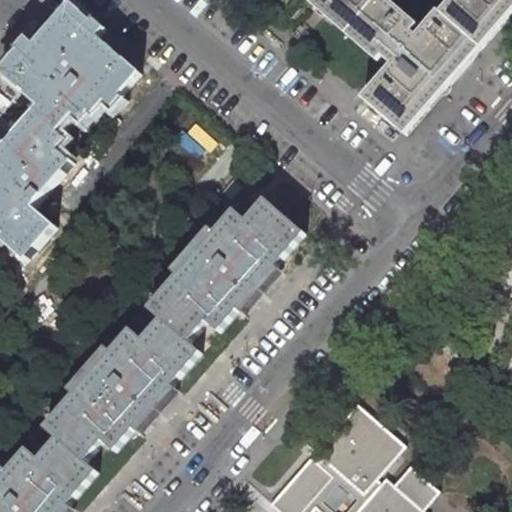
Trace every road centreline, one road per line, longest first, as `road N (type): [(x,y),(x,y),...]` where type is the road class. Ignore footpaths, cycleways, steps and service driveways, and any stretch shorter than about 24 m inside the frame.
road 1 (residential): [(172,511),(408,225)]
road 2 (residential): [(149,0),(408,225)]
road 3 (residential): [(408,225),(511,109)]
